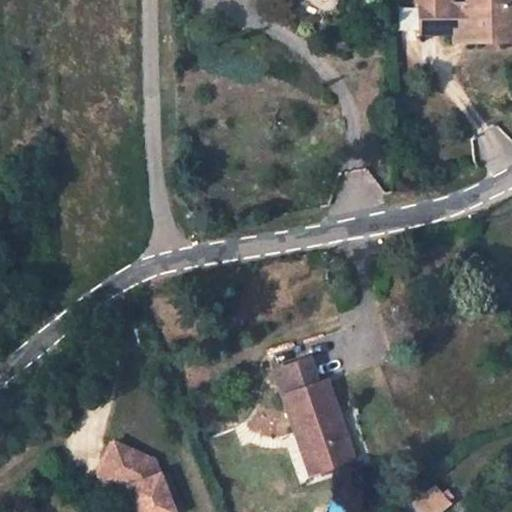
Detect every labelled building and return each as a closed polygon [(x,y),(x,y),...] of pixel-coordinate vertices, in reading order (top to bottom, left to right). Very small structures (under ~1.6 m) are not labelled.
[(449,0),(415,0),(416,9),(415,37),(445,37),(460,37),(461,50),(504,50),(511,49),(511,8),(504,8),(504,0),(461,0),(461,9),(450,9),(450,1),(449,0)] [(460,37),(445,37),(445,50),(461,50),(460,37)] [(307,361),(272,373),(295,435),(305,431),(319,471),(352,459),(324,383),(316,386),(307,361)] [(309,475),(319,471),(305,431),(295,435),(309,475)] [(129,511),(173,511),(167,497),(158,480),(150,462),(112,445),(98,479),(126,491),(138,486),(143,502),(127,508),(129,511)] [(165,476),(158,480),(167,497),(173,495),(165,476)] [(405,503),(411,511),(434,511),(447,502),(431,482),(405,503)]
